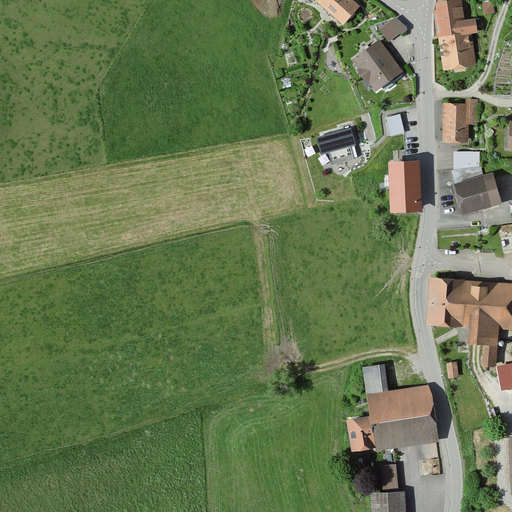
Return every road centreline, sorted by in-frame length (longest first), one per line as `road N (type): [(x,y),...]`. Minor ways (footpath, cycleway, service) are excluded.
road 1 (residential): [(454,511),(455,458),(421,313),(423,260)]
road 2 (residential): [(423,260),(430,204),(423,16)]
